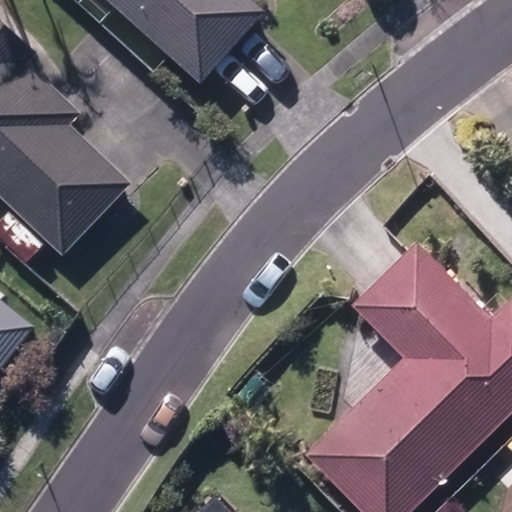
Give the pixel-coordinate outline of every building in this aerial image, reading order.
[(109,0),(201,81),(266,8),(257,0),(109,0)] [(0,196),(63,255),(132,182),(72,125),(82,115),(29,63),(39,53),(0,16),(0,196)] [(306,456),(362,511),(412,511),(511,412),(511,299),(493,318),(416,240),(352,306),(404,358),(306,456)] [(0,367),(34,325),(0,298),(0,367)] [(469,481),(488,500),(511,476),(493,457),(469,481)]
